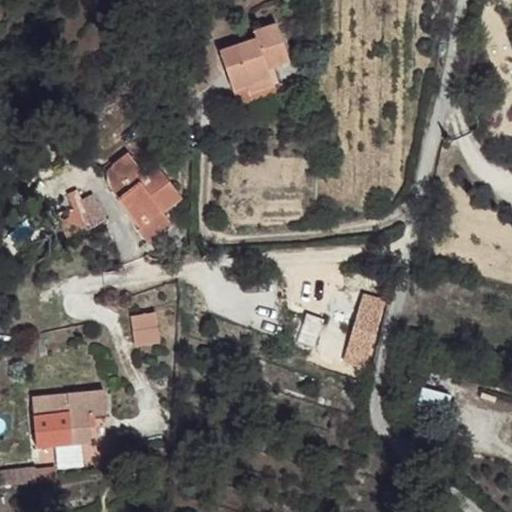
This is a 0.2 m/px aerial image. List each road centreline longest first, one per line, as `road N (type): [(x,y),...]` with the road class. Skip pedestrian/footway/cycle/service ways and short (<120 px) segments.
road 1 (unclassified): [(455,0),(374,393),(383,430),(484,511)]
road 2 (unknown): [(401,269),(185,272),(52,294),(26,310)]
